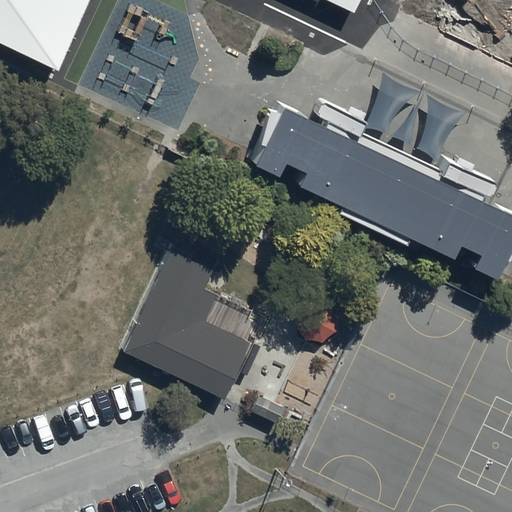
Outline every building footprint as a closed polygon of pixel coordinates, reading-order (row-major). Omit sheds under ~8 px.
[(0,0),(0,33),(28,48),(51,0),(0,0)] [(332,0),(283,0),(282,3),(321,22),(332,0)] [(511,0),(395,0),(511,57),(511,0)] [(499,191),(263,76),(233,138),(468,253),(499,191)] [(215,257),(166,234),(110,350),(220,403),(251,340),(199,314),(212,287),(202,283),(215,257)] [(308,290),(298,296),(293,318),(302,333),(320,335),(333,325),(337,309),(326,293),(308,290)] [(256,395),(249,410),(276,422),(283,408),(256,395)]
